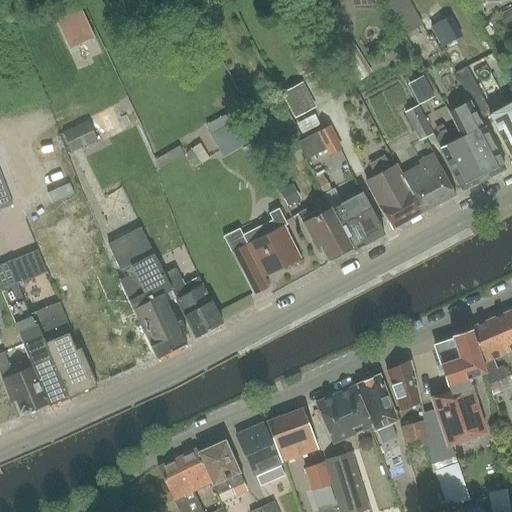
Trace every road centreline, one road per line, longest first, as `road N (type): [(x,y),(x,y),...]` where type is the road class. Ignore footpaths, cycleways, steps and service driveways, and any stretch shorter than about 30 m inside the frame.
road 1 (residential): [(0,453),(511,193)]
road 2 (residential): [(511,295),(151,455),(85,511)]
